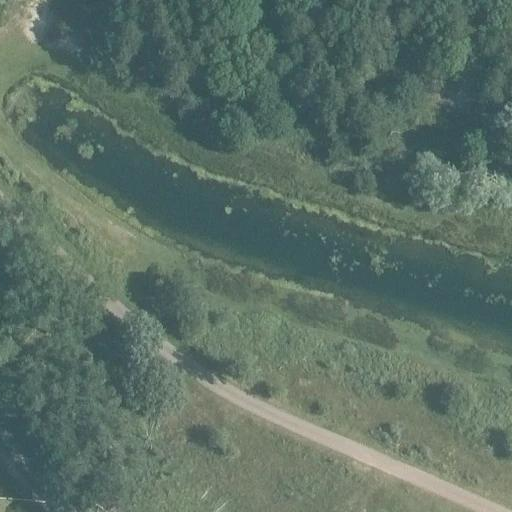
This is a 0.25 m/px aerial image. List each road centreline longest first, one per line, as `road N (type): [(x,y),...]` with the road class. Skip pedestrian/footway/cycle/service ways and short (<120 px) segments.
road 1 (track): [(493,511),(220,390),(0,201)]
road 2 (track): [(0,53),(26,36),(209,145),(511,237)]
